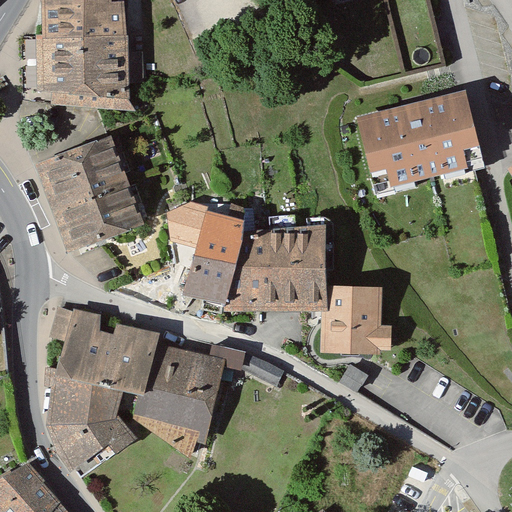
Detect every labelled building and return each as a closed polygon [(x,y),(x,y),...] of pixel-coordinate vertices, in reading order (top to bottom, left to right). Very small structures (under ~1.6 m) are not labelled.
[(123,103),(118,0),(47,0),(49,36),(43,37),(45,83),(57,84),(58,97),(123,103)] [(465,94),(363,118),(378,185),(480,162),(465,94)] [(141,224),(108,139),(39,165),(73,250),(141,224)] [(173,239),(205,240),(212,212),(171,213),(173,239)] [(242,217),(212,212),(205,240),(190,296),(225,303),(323,304),(322,267),(329,267),(329,227),(241,233),(242,217)] [(378,325),(380,290),(328,287),(325,349),(375,351),(375,347),(390,348),(391,326),(378,325)] [(74,312),(57,385),(123,401),(139,405),(151,408),(165,348),(168,335),(74,312)] [(205,475),(228,363),(165,348),(151,408),(139,405),(135,423),(205,475)] [(123,401),(57,385),(48,433),(81,485),(141,445),(119,419),(123,401)] [(67,511),(29,461),(0,479),(0,508),(3,511),(67,511)]
